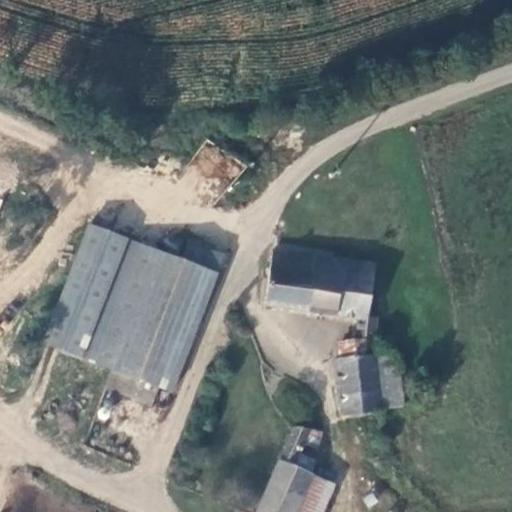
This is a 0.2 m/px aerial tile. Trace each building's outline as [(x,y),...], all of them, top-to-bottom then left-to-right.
[(222,197),(242,161),(204,139),(183,175),(222,197)] [(85,225),(40,339),(81,356),(125,240),(85,225)] [(173,236),(166,256),(199,268),(206,249),(173,236)] [(81,356),(108,368),(154,384),(199,268),(166,256),(125,240),(81,356)] [(352,334),(370,336),(371,315),(362,315),(368,263),(268,250),(262,303),(353,314),(352,334)] [(369,341),(336,342),(335,355),(370,353),(369,341)] [(399,406),(397,386),(392,352),(370,353),(335,355),(331,355),(340,413),(399,406)] [(154,384),(108,368),(103,387),(147,405),(154,384)] [(288,426),(278,451),(311,460),(317,447),(321,430),(288,426)] [(291,511),(307,475),(311,460),(278,451),(252,511),(291,511)] [(317,511),(328,486),(307,475),(291,511),(317,511)]
